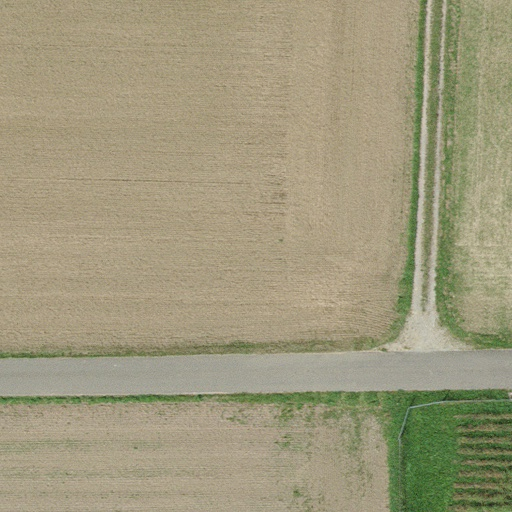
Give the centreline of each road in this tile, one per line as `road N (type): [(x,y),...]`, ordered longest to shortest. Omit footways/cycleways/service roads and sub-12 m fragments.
road 1 (unclassified): [(511,372),(0,376)]
road 2 (track): [(428,375),(441,0)]
